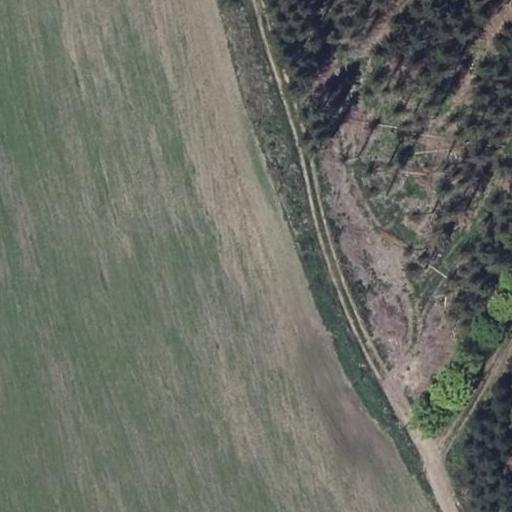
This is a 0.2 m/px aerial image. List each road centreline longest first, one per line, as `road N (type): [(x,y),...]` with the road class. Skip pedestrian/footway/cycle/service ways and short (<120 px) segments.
road 1 (track): [(436,443),(384,366),(284,89),(269,0)]
road 2 (track): [(511,335),(436,443),(486,511)]
